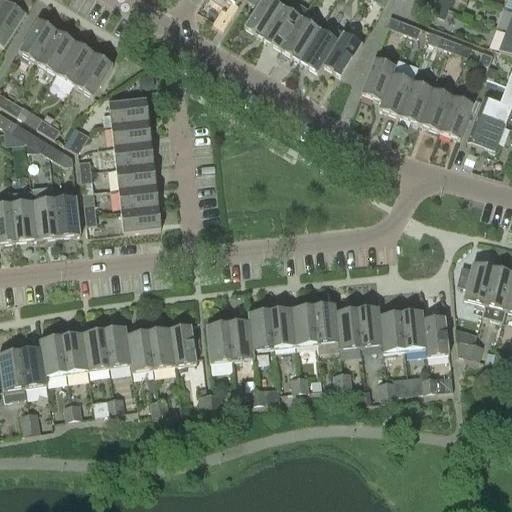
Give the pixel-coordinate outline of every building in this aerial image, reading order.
[(240,0),(221,0),(235,9),(240,0)] [(243,32),(262,44),(283,11),(265,0),(249,0),(247,4),(257,11),(243,32)] [(366,0),(383,11),(387,0),(366,0)] [(446,0),(439,0),(436,8),(448,13),(452,2),(446,0)] [(5,3),(0,10),(0,48),(4,51),(26,17),(5,3)] [(444,24),(448,13),(436,8),(432,19),(444,24)] [(262,44),(280,55),(301,22),(306,14),(297,9),(292,17),(283,11),(262,44)] [(386,31),(406,39),(410,29),(389,21),(386,31)] [(280,55),(299,67),(319,34),(301,22),(280,55)] [(37,68),(56,36),(37,24),(18,56),(37,68)] [(410,29),(406,39),(416,43),(420,33),(410,29)] [(299,67),(317,78),(343,37),(333,31),(328,39),(319,34),(299,67)] [(75,47),(56,36),(37,68),(55,79),(75,47)] [(511,37),(506,36),(499,56),(511,60),(511,37)] [(362,49),(343,37),(317,78),(317,79),(322,71),(341,82),(362,49)] [(447,55),(450,45),(430,37),(426,47),(447,55)] [(450,45),(447,55),(456,58),(460,48),(450,45)] [(74,90),(93,59),(75,47),(55,79),(74,90)] [(511,92),(511,60),(499,56),(498,56),(511,61),(511,74),(506,90),(511,92)] [(478,67),(487,70),(491,60),(481,57),(478,67)] [(112,70),(93,59),(74,90),(93,102),(112,70)] [(360,98),(380,106),(391,79),(392,79),(395,72),(373,64),(360,98)] [(496,74),(487,70),(484,80),(492,83),(496,74)] [(412,87),(392,79),(391,79),(380,106),(378,114),(399,122),(412,87)] [(432,94),(412,87),(399,122),(419,129),(432,94)] [(483,103),(477,119),(504,130),(510,115),(511,115),(511,92),(506,90),(499,109),(483,103)] [(439,137),(453,102),(432,94),(419,129),(439,137)] [(0,108),(0,111),(8,116),(14,107),(5,101),(0,108)] [(473,110),(453,102),(439,137),(459,145),(473,110)] [(111,130),(148,126),(145,104),(108,108),(111,130)] [(22,112),(14,107),(8,116),(17,121),(22,112)] [(0,131),(2,133),(8,123),(0,118),(0,131)] [(494,158),(504,130),(477,119),(466,148),(494,158)] [(8,123),(2,133),(11,138),(17,129),(8,123)] [(46,139),(51,130),(43,125),(37,134),(46,139)] [(113,152),(150,147),(148,126),(111,130),(113,152)] [(59,135),(51,130),(46,139),(54,144),(59,135)] [(79,135),(74,144),(83,150),(88,141),(79,135)] [(83,150),(74,144),(68,153),(78,159),(83,150)] [(49,162),(55,152),(46,147),(40,156),(49,162)] [(116,173),(153,169),(150,147),(113,152),(116,173)] [(55,152),(49,162),(58,167),(64,158),(55,152)] [(78,167),(80,177),(90,176),(89,166),(78,167)] [(118,195),(155,191),(153,169),(116,173),(118,195)] [(90,176),(80,177),(81,188),(91,186),(90,176)] [(121,217),(158,213),(155,191),(118,195),(121,217)] [(54,205),(58,242),(80,239),(76,202),(54,205)] [(58,242),(54,205),(32,207),(36,244),(58,242)] [(11,210),(15,247),(36,244),(32,207),(11,210)] [(84,220),(95,219),(94,209),(83,210),(84,220)] [(0,248),(15,247),(11,210),(0,210),(0,248)] [(158,213),(121,217),(123,238),(160,234),(158,213)] [(96,229),(95,219),(84,220),(86,230),(96,229)] [(484,310),(493,273),(471,268),(469,277),(460,275),(456,292),(465,294),(462,304),(484,310)] [(505,315),(511,285),(511,278),(493,273),(484,310),(481,321),(502,327),(505,315)] [(334,309),(312,312),(316,349),(337,347),(338,355),(338,354),(334,309)] [(334,309),(338,354),(360,352),(356,315),(335,317),(334,309)] [(316,349),(312,312),(290,314),(295,351),(316,349)] [(382,358),(377,313),(356,315),(360,352),(381,350),(381,358),(382,358)] [(378,313),(377,313),(382,358),(404,356),(400,319),(388,320),(388,313),(378,314),(378,313)] [(290,314),(269,316),(273,353),(295,351),(290,314)] [(269,316),(248,318),(253,363),(252,355),(273,353),(269,316)] [(421,316),(400,319),(404,356),(424,354),(425,362),(426,361),(421,316)] [(421,316),(426,361),(448,359),(444,322),(423,324),(422,316),(421,316)] [(248,326),(227,329),(231,366),(253,363),(248,318),(247,318),(248,326)] [(231,366),(227,329),(205,331),(209,368),(231,366)] [(190,331),(168,334),(174,371),(196,368),(190,331)] [(124,332),(103,336),(109,373),(129,369),(131,377),(124,332)] [(125,332),(124,332),(131,377),(153,374),(147,337),(126,340),(125,332)] [(168,334),(147,337),(153,374),(174,371),(168,334)] [(109,373),(103,336),(82,339),(87,376),(109,373)] [(82,339),(60,342),(66,379),(87,376),(82,339)] [(60,342),(39,345),(46,390),(45,382),(66,379),(60,342)] [(40,353),(19,356),(25,393),(46,390),(39,345),(38,345),(40,353)] [(462,362),(470,364),(473,350),(466,348),(462,362)] [(473,350),(470,364),(478,365),(481,352),(473,350)] [(25,393),(19,356),(0,358),(0,379),(4,406),(26,403),(25,393)] [(349,378),(341,379),(342,393),(350,392),(349,378)] [(342,393),(341,379),(333,379),(335,394),(342,393)] [(306,382),(298,383),(299,397),(307,397),(306,382)] [(299,397),(298,383),(290,384),(291,398),(299,397)] [(407,384),(408,400),(422,399),(420,384),(420,383),(407,384)] [(428,384),(429,398),(437,397),(436,383),(428,384)] [(393,387),(395,401),(408,400),(407,384),(393,385),(393,387)] [(420,384),(422,399),(429,398),(428,384),(420,384)] [(385,388),(387,402),(395,401),(393,387),(385,388)] [(387,402),(385,388),(377,389),(379,403),(387,402)] [(264,395),(256,396),(257,410),(265,409),(264,395)] [(257,410),(256,396),(248,396),(250,411),(257,410)] [(212,400),(214,414),(222,413),(220,399),(212,400)] [(206,401),(198,401),(200,416),(208,415),(206,401)] [(113,404),(116,419),(123,417),(121,403),(113,404)] [(116,419),(113,404),(106,405),(108,420),(116,419)] [(157,406),(160,420),(167,419),(165,405),(157,406)] [(160,420),(157,406),(150,407),(152,421),(160,420)] [(71,411),(73,425),(81,424),(79,410),(71,411)] [(73,425),(71,411),(63,412),(65,426),(73,425)] [(22,430),(37,428),(36,418),(20,420),(22,430)] [(37,428),(22,430),(24,440),(39,438),(37,428)]
